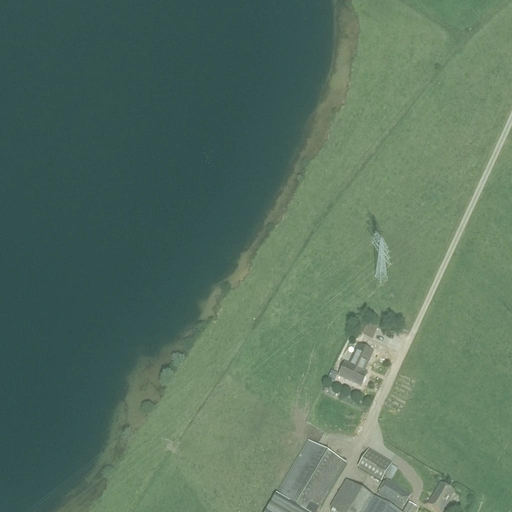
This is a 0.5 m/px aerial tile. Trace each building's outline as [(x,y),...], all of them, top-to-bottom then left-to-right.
[(379,327),(368,322),(356,317),(350,330),(364,336),(362,341),(370,344),(372,340),(373,340),(379,327)] [(361,371),(369,354),(358,348),(350,366),(345,363),(338,377),(361,388),(363,384),(365,383),(367,380),(366,377),(367,374),(361,371)] [(316,511),(346,463),(309,441),(267,511),(316,511)] [(381,482),(392,465),(368,451),(358,468),(381,482)] [(413,511),(416,507),(409,503),(404,511),(398,511),(347,481),(331,508),(338,511),(413,511)] [(402,509),(411,495),(387,481),(378,495),(402,509)] [(440,511),(442,511),(454,492),(440,484),(428,505),(440,511)]
